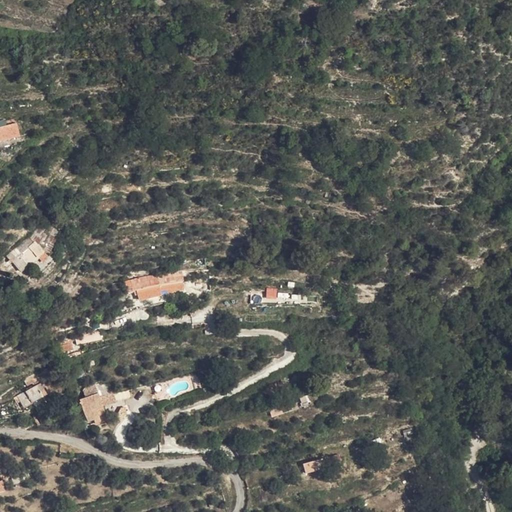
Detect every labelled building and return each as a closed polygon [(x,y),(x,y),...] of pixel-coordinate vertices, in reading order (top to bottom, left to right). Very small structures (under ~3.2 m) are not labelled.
[(455,80),(430,88),(434,101),(460,94),(455,80)] [(13,120),(3,124),(4,128),(0,130),(0,145),(19,139),(13,120)] [(7,259),(16,255),(13,251),(5,257),(7,259)] [(17,275),(26,269),(16,255),(7,259),(8,262),(5,264),(11,273),(14,271),(17,275)] [(0,279),(11,273),(5,264),(0,267),(0,279)] [(138,299),(185,292),(181,270),(125,279),(127,292),(136,290),(138,299)] [(267,287),(265,297),(276,299),(277,288),(267,287)] [(47,380),(31,387),(36,400),(38,405),(51,399),(46,388),(50,386),(47,380)] [(36,400),(31,387),(23,391),(27,403),(36,400)] [(95,392),(78,399),(87,422),(97,417),(95,414),(94,411),(101,407),(95,392)] [(100,396),(103,406),(116,403),(113,392),(100,396)] [(281,407),(269,410),(271,416),(283,414),(281,407)] [(97,417),(87,422),(90,426),(99,422),(97,417)] [(310,464),(300,467),(302,476),(312,473),(310,464)] [(42,478),(25,485),(27,490),(32,489),(33,493),(45,489),(42,478)] [(365,502),(357,505),(358,511),(364,511),(367,511),(365,502)]
